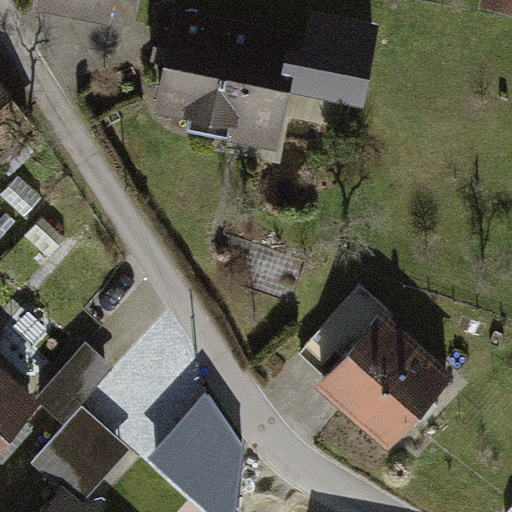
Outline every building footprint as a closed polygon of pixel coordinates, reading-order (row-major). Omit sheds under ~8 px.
[(117,0),(50,0),(49,7),(114,18),(117,0)] [(511,0),(482,0),(480,11),(511,16),(511,0)] [(301,44),(181,21),(164,110),(285,133),(301,44)] [(0,145),(40,118),(2,63),(0,64),(0,145)] [(385,319),(325,382),(387,440),(446,377),(385,319)] [(89,342),(53,384),(78,405),(113,364),(89,342)] [(0,364),(0,440),(38,400),(0,364)] [(129,453),(84,414),(39,465),(85,504),(129,453)] [(73,511),(61,501),(50,511),(73,511)]
